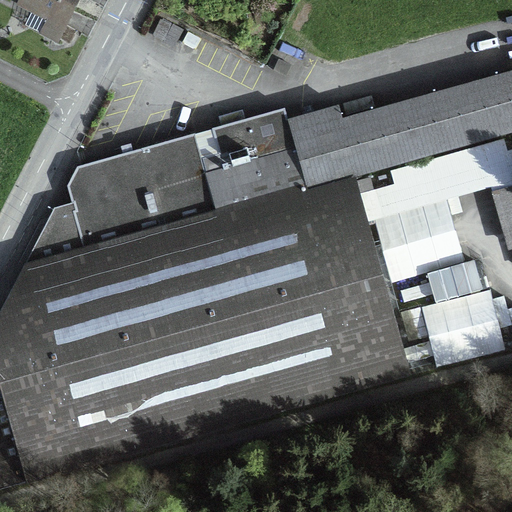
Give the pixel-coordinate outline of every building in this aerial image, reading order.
[(77,0),(21,0),(20,2),(65,25),(77,0)] [(279,59),(274,70),(286,76),(291,65),(279,59)] [(338,106),(288,120),(308,190),(330,184),(330,183),(352,177),(511,131),(511,71),(342,120),(338,106)] [(330,184),(308,190),(288,120),(285,108),(212,129),(219,154),(203,159),(196,133),(78,167),(68,186),(73,204),(56,209),(52,216),(60,244),(55,245),(43,248),(34,251),(27,264),(27,263),(0,314),(0,485),(25,479),(26,482),(407,375),(363,217),(378,213),(369,178),(353,182),(352,177),(330,183),(330,184)] [(511,246),(511,188),(497,192),(511,246)]
